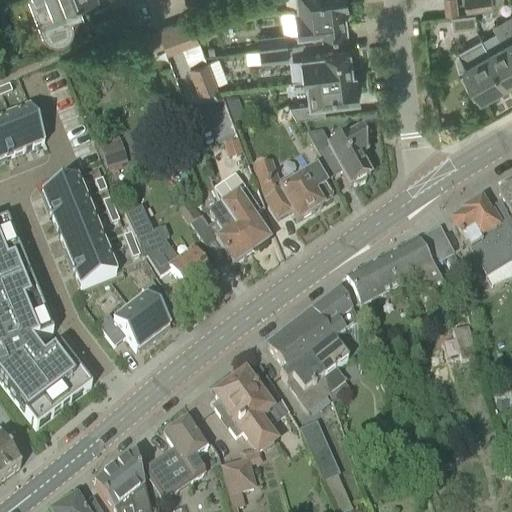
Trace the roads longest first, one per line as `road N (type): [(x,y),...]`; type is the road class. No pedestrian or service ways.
road 1 (secondary): [(134,406),(426,187)]
road 2 (residential): [(12,187),(66,323),(134,406)]
road 3 (residential): [(426,187),(407,148),(391,0)]
road 4 (secondary): [(9,511),(134,406)]
